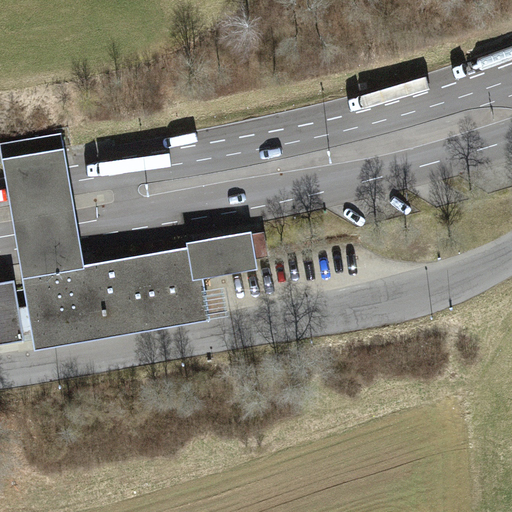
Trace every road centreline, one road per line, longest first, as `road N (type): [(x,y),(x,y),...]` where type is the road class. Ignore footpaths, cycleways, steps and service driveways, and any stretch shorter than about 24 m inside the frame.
road 1 (primary): [(511,83),(340,139),(0,201)]
road 2 (primary): [(0,243),(343,183),(511,140)]
